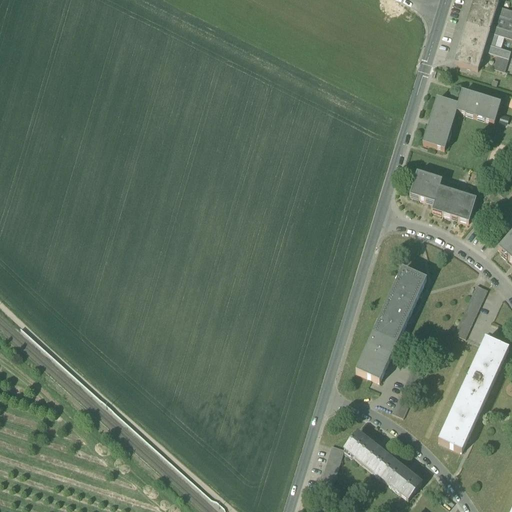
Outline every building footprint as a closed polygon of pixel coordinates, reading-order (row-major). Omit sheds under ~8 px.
[(477,0),(474,11),(495,17),(497,9),(500,0),(477,0)] [(504,11),(497,9),(495,17),(502,19),(504,11)] [(346,80),(382,97),(390,80),(378,74),(396,35),(400,37),(407,24),(380,11),(346,80)] [(474,11),(468,29),(489,36),(495,17),(474,11)] [(502,19),(511,22),(511,13),(504,11),(502,19)] [(497,38),(511,42),(511,22),(502,19),(495,17),(489,36),(497,38)] [(468,29),(463,48),(484,54),(486,47),(489,36),(468,29)] [(486,47),(494,49),(497,38),(489,36),(486,47)] [(484,54),(497,58),(509,62),(511,54),(494,49),(486,47),(484,54)] [(478,73),(484,54),(463,48),(457,67),(478,73)] [(505,73),(509,62),(497,58),(493,71),(505,75),(505,73)] [(462,95),(458,109),(457,115),(494,127),(501,107),(462,95)] [(445,153),(457,115),(458,109),(437,102),(437,103),(439,103),(437,111),(434,111),(426,138),(428,139),(426,147),(424,146),(423,147),(445,153)] [(432,215),(469,226),(476,202),(440,191),(442,183),(417,176),(410,199),(434,207),(432,215)] [(511,237),(498,253),(511,264),(511,237)] [(356,377),(359,378),(406,274),(403,273),(356,377)] [(359,378),(379,387),(426,283),(406,274),(359,378)] [(454,336),(466,341),(488,292),(482,290),(476,287),(454,336)] [(441,446),(487,343),(485,342),(438,445),(441,446)] [(441,446),(462,455),(509,353),(487,343),(441,446)] [(392,415),(403,420),(425,372),(414,367),(392,415)] [(344,453),(408,503),(422,486),(358,435),(344,453)] [(321,484),(333,488),(344,453),(332,449),(321,484)]
